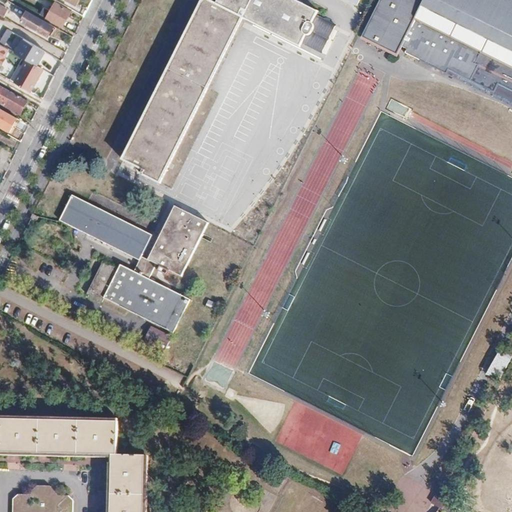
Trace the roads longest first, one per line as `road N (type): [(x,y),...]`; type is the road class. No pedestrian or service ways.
road 1 (residential): [(114,0),(0,225)]
road 2 (track): [(511,321),(453,436),(412,480),(416,511)]
